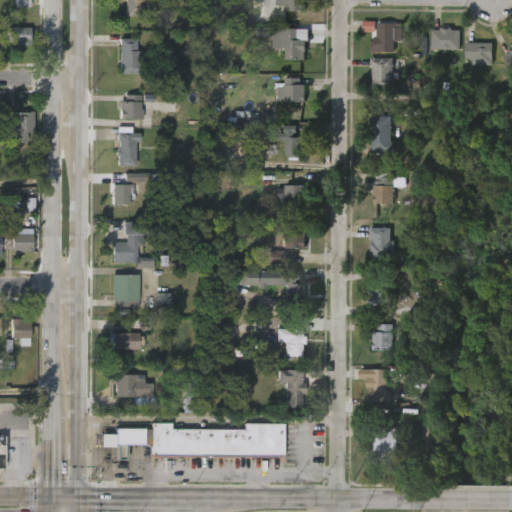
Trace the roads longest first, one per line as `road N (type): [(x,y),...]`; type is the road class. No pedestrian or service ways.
road 1 (residential): [(336,511),(346,0)]
road 2 (secondary): [(49,0),(48,497)]
road 3 (secondary): [(439,498),(210,498)]
road 4 (secondary): [(84,285),(87,136)]
road 5 (secondary): [(82,497),(84,355)]
road 6 (secondary): [(210,498),(82,497)]
